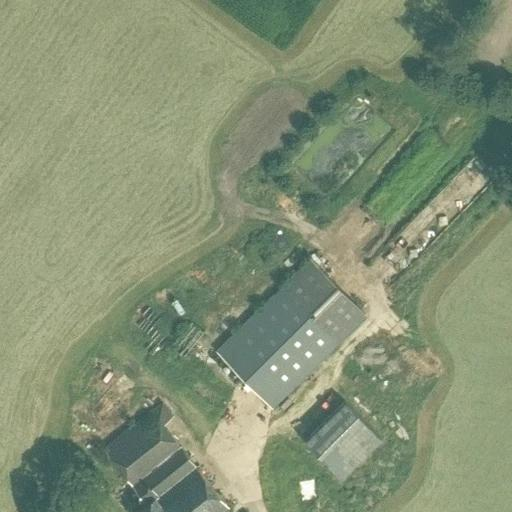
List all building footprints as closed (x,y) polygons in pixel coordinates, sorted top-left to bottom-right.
[(437,198),(426,206),(440,227),(452,220),(437,198)] [(272,407),(337,342),(365,314),(310,259),(217,352),(272,407)] [(363,376),(386,349),(376,340),(353,367),(363,376)] [(333,402),(361,378),(352,367),(324,392),(333,402)] [(222,511),(228,507),(196,466),(162,425),(173,416),(162,403),(104,449),(137,491),(133,494),(143,507),(136,511),(222,511)] [(266,441),(275,511),(295,511),(284,439),(266,441)]
